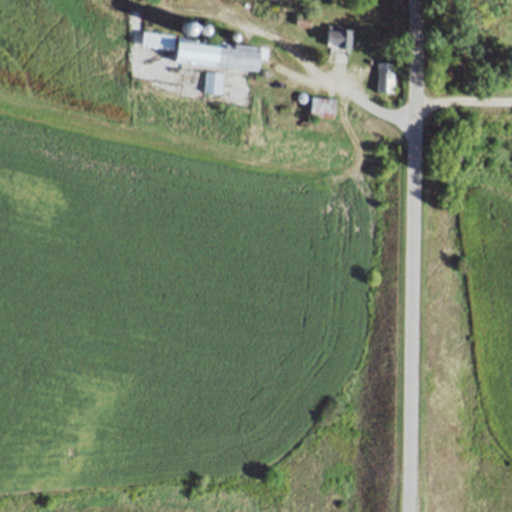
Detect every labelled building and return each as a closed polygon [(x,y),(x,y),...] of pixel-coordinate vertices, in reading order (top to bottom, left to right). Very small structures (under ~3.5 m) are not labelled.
[(292,25),(293,17),(308,19),(307,26),(292,25)] [(180,26),(185,27),(185,26),(186,26),(186,25),(186,24),(187,23),(188,22),(189,22),(190,22),(190,21),(191,21),(192,21),(193,22),(194,22),(195,22),(195,23),(196,23),(196,24),(197,25),(197,26),(197,27),(197,28),(197,29),(197,30),(196,30),(196,31),(195,32),(194,33),(193,33),(192,33),(191,33),(190,36),(223,40),(223,39),(223,38),(223,37),(223,36),(223,35),(224,35),(224,34),(225,34),(226,33),(227,33),(228,33),(228,34),(229,34),(230,34),(230,35),(230,36),(231,36),(231,37),(231,38),(230,39),(230,40),(229,40),(254,43),(254,46),(267,48),(266,59),(257,57),(255,70),(215,65),(215,67),(171,62),(171,54),(172,50),(139,46),(141,30),(176,34),(176,32),(175,32),(175,33),(174,33),(173,33),(172,33),(172,32),(171,32),(170,32),(170,31),(169,31),(169,30),(168,30),(168,29),(168,28),(168,27),(168,26),(168,25),(168,24),(169,23),(169,22),(170,22),(171,21),(172,21),(173,21),(174,20),(174,21),(175,21),(176,21),(177,21),(177,22),(178,22),(178,23),(179,23),(179,24),(179,25),(180,25),(180,26)] [(348,29),(347,48),(331,47),(332,43),(325,42),(321,42),(322,30),(326,30),(333,31),(334,28),(348,29)] [(375,62),(392,63),(390,91),(374,90),(375,62)] [(202,70),(221,72),(218,94),(199,92),(202,70)] [(309,95),(333,97),(332,118),(307,116),(309,95)]
